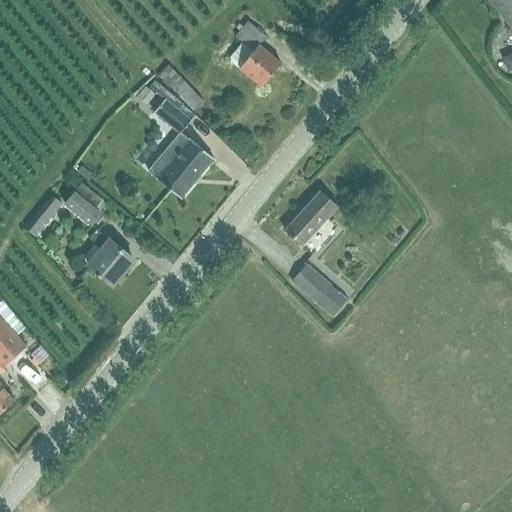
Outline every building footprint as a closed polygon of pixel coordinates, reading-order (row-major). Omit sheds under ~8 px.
[(511,0),(489,0),(511,28),(509,31),(511,34),(511,0)] [(267,37),(249,22),(244,27),(240,24),(237,28),(241,31),(236,37),(243,43),(231,57),(231,61),(262,87),(265,84),(268,84),(273,79),(271,76),(282,64),(260,46),(267,37)] [(193,110),(203,101),(169,65),(159,74),(193,110)] [(154,79),(148,87),(156,94),(162,87),(154,79)] [(146,87),(139,95),(149,102),(155,95),(146,87)] [(154,112),(181,133),(191,121),(165,99),(154,112)] [(164,185),(181,198),(214,158),(190,139),(164,171),(171,177),(164,185)] [(310,203),(285,230),(302,246),(327,218),(326,218),(337,206),(322,191),(311,203),(310,203)] [(101,218),(74,194),(66,203),(92,228),(101,218)] [(35,237),(62,203),(53,196),(52,196),(26,229),(35,237)] [(132,261),(125,255),(126,254),(97,229),(89,238),(102,249),(89,266),(99,274),(98,276),(100,278),(102,277),(112,285),(134,260),(133,259),(132,261)] [(331,285),(307,264),(292,281),(334,316),(347,299),(331,285)] [(0,362),(4,366),(23,349),(28,345),(0,313),(0,415),(17,401),(4,386),(5,385),(0,380),(0,362)]
